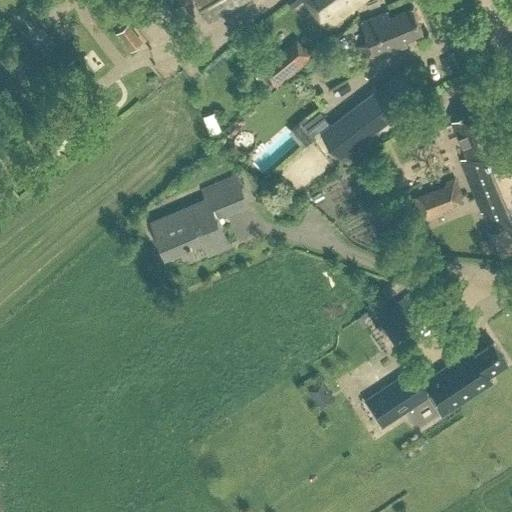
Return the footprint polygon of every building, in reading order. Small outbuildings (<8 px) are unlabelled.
[(198,0),(210,20),(243,0),(198,0)] [(309,0),(328,25),(355,5),(350,0),(309,0)] [(424,30),(414,4),(391,14),(388,8),(362,19),(370,39),(358,43),(365,60),(408,43),(406,38),(424,30)] [(126,23),(117,30),(131,48),(133,47),(140,41),(126,23)] [(261,70),(275,87),(312,56),(298,39),(261,70)] [(321,129),(345,159),(373,138),(369,133),(421,94),(402,68),(321,129)] [(463,157),(471,179),(511,163),(511,147),(494,102),(454,117),(469,155),(463,157)] [(511,163),(471,179),(484,210),(485,209),(497,240),(511,235),(511,163)] [(447,182),(415,195),(427,219),(444,211),(443,209),(465,200),(456,175),(446,179),(447,182)] [(231,243),(219,214),(250,201),(240,177),(209,191),(210,195),(152,220),(167,255),(203,239),(209,252),(231,243)] [(413,290),(380,312),(384,319),(381,320),(394,340),(430,316),(417,296),(413,290)] [(509,362),(495,341),(476,353),(473,348),(430,376),(430,378),(426,381),(416,366),(367,398),(384,424),(404,411),(401,406),(435,384),(451,409),(494,381),(490,375),(509,362)] [(309,387),(321,407),(332,400),(319,381),(309,387)]
